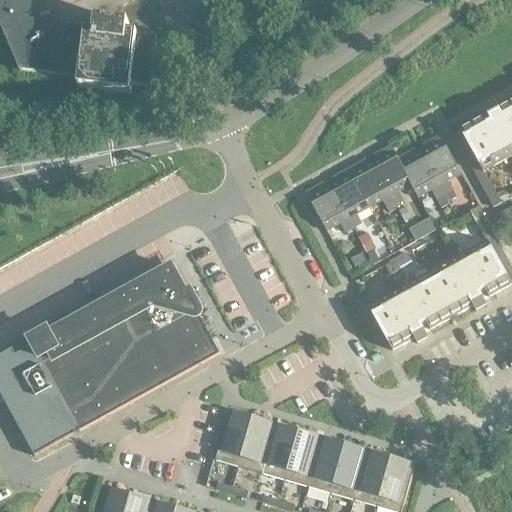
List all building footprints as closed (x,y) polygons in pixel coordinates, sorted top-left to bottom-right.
[(0,0),(0,13),(31,0),(0,0)] [(50,14),(43,0),(31,0),(0,13),(0,25),(20,72),(61,77),(66,36),(50,35),(50,34),(49,34),(48,32),(47,32),(41,18),(50,14)] [(121,19),(106,17),(105,22),(97,21),(95,30),(67,27),(66,36),(61,77),(80,79),(79,88),(131,95),(132,85),(151,88),(157,38),(128,34),(130,25),(121,24),(121,19)] [(511,101),(499,109),(496,104),(495,105),(496,105),(487,110),(486,110),(485,110),(489,116),(498,111),(504,120),(491,127),(489,125),(487,126),(483,118),(462,129),(467,138),(471,148),(476,157),(481,166),(484,171),(485,171),(482,165),(490,160),(493,166),(511,156),(511,101)] [(467,138),(462,129),(453,133),(458,143),(467,138)] [(461,173),(441,136),(424,145),(428,152),(424,155),(444,194),(452,190),(447,181),(461,173)] [(471,148),(467,138),(458,143),(463,152),(471,148)] [(379,163),(374,166),(395,205),(403,200),(398,191),(410,184),(411,184),(397,159),(399,159),(392,146),(374,155),(379,163)] [(476,157),(471,148),(463,152),(468,161),(476,157)] [(415,150),(399,159),(397,159),(411,184),(410,184),(417,197),(431,190),(436,199),(444,194),(424,155),(419,157),(415,150)] [(481,166),(476,157),(468,161),(473,171),(481,166)] [(365,160),(349,169),(369,208),(382,200),(387,210),(395,205),(374,166),(370,168),(365,160)] [(486,176),(484,171),(481,166),(473,171),(478,180),(486,176)] [(369,208),(349,169),(332,178),(337,187),(332,190),(353,229),(361,225),(356,215),(369,208)] [(491,185),(486,176),(478,180),(483,189),(491,185)] [(323,183),(306,194),(327,232),(340,224),(345,234),(353,229),(332,190),(328,192),(323,183)] [(496,195),(491,185),(483,189),(488,199),(496,195)] [(501,204),(496,195),(488,199),(493,208),(501,204)] [(405,208),(398,211),(405,222),(411,219),(405,208)] [(511,225),(511,208),(498,216),(504,229),(511,225)] [(483,218),(478,209),(470,213),(475,222),(483,218)] [(488,227),(483,218),(475,222),(480,231),(488,227)] [(419,226),(410,230),(416,241),(425,237),(419,226)] [(493,236),(488,227),(480,231),(485,240),(493,236)] [(366,232),(358,237),(367,253),(375,249),(366,232)] [(498,245),(493,236),(485,240),(487,245),(490,250),(498,245)] [(500,268),(495,259),(490,250),(487,245),(486,245),(490,252),(482,255),(479,250),(439,272),(442,277),(434,282),(430,276),(429,277),(452,319),(473,307),(475,312),(477,311),(476,311),(485,306),(486,306),(487,306),(483,300),(474,306),(468,295),(481,288),(482,291),(484,290),(488,298),(510,286),(505,277),(500,268)] [(503,254),(498,245),(490,250),(495,259),(503,254)] [(374,251),(368,255),(374,265),(380,262),(374,251)] [(360,254),(350,260),(354,267),(365,261),(360,254)] [(508,263),(503,254),(495,259),(500,268),(508,263)] [(511,273),(511,271),(508,263),(500,268),(505,277),(511,273)] [(47,331),(0,356),(0,417),(25,463),(80,433),(220,355),(199,318),(200,317),(200,316),(201,316),(201,315),(201,314),(201,313),(201,312),(201,311),(201,310),(200,309),(191,292),(187,295),(172,268),(154,278),(49,335),(47,331)] [(452,319),(429,277),(428,278),(431,283),(423,288),(420,282),(380,305),(383,310),(375,315),(372,309),(371,310),(371,309),(369,309),(393,352),(414,340),(417,345),(418,344),(418,343),(427,338),(427,339),(428,338),(425,333),(415,338),(409,328),(423,321),(424,324),(426,323),(430,331),(452,319)] [(215,462),(239,468),(253,420),(247,419),(248,417),(237,413),(236,416),(229,414),(215,462)] [(259,422),(253,420),(239,468),(262,475),(276,427),(270,425),(271,423),(259,420),(259,422)] [(282,429),(276,427),(262,475),(285,482),(299,434),(294,432),(294,430),(283,427),(282,429)] [(305,435),(299,434),(285,482),(308,488),(322,440),(316,439),(317,436),(305,433),(305,435)] [(471,438),(461,443),(470,460),(480,454),(471,438)] [(328,442),(322,440),(308,488),(331,495),(345,447),(340,445),(340,443),(329,440),(328,442)] [(351,449),(345,447),(331,495),(354,502),(368,454),(362,452),(363,450),(352,446),(351,449)] [(374,455),(368,454),(354,502),(378,508),(391,460),(386,459),(386,456),(375,453),(374,455)] [(397,462),(391,460),(378,508),(390,511),(402,511),(415,467),(408,465),(409,463),(398,460),(397,462)] [(218,484),(216,491),(231,495),(233,488),(218,484)] [(249,493),(233,488),(231,495),(247,500),(249,493)] [(100,511),(126,511),(131,498),(125,496),(126,494),(115,490),(114,493),(107,491),(100,511)] [(136,499),(131,498),(126,511),(151,511),(154,504),(148,502),(148,500),(137,497),(136,499)] [(264,497),(262,504),(277,509),(279,502),(264,497)] [(293,511),(295,506),(279,502),(277,509),(288,511),(293,511)]
